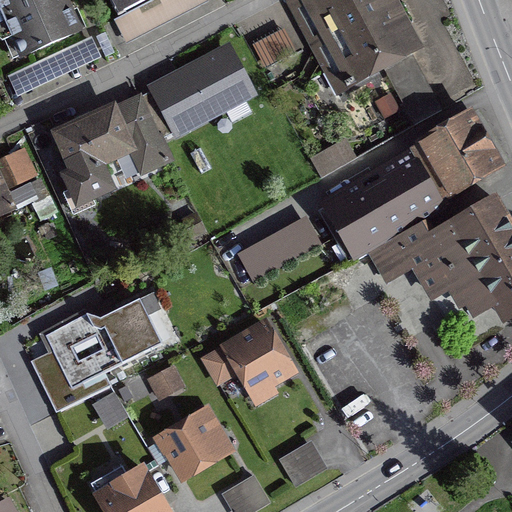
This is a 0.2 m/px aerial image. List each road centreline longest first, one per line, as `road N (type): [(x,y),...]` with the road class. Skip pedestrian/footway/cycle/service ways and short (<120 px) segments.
road 1 (residential): [(0,129),(257,0)]
road 2 (secondary): [(511,396),(336,511)]
road 3 (residential): [(54,511),(0,395)]
